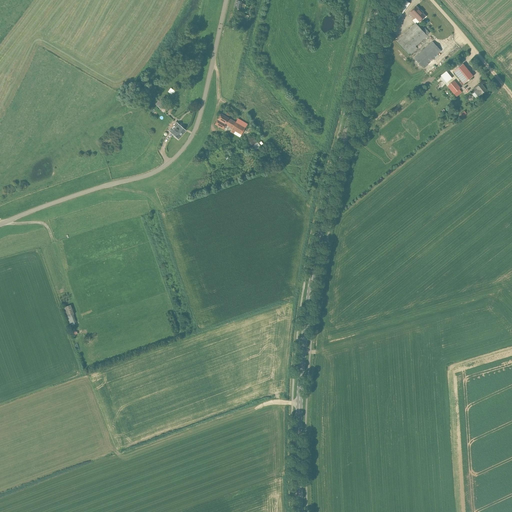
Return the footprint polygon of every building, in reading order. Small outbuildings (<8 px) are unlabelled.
[(237,0),(235,7),(237,8),(237,9),(236,12),(239,12),(240,9),(238,9),(238,8),(244,9),(245,7),(245,4),(242,3),(243,2),(242,2),(237,0)] [(425,16),(416,6),(409,13),(414,18),(416,17),(420,21),(425,16)] [(420,28),(415,23),(396,41),(400,45),(410,55),(417,48),(415,46),(426,36),(429,33),(423,26),(420,28)] [(441,51),(432,41),(414,59),(422,68),(441,51)] [(473,76),(463,64),(453,71),(461,80),(459,82),(461,85),(463,83),(463,84),(473,76)] [(440,76),(447,82),(452,78),(446,71),(440,76)] [(454,81),(448,86),(454,94),(455,95),(457,97),(462,92),(459,89),(460,88),(454,81)] [(474,92),(478,96),(486,90),(481,83),(479,85),(478,84),(474,87),(473,88),(476,91),(474,92)] [(166,104),(161,99),(156,104),(161,109),(166,104)] [(221,114),(215,123),(220,126),(224,129),(227,125),(229,126),(232,128),(232,129),(241,135),(245,128),(236,122),(232,120),(225,116),(221,114)] [(178,123),(176,121),(175,122),(177,123),(170,131),(178,139),(186,130),(178,123)] [(253,145),(257,142),(252,135),(248,139),(253,145)] [(257,142),(253,145),(252,146),(256,150),(261,147),(257,142)] [(76,322),(70,305),(62,308),(65,317),(66,317),(69,325),(76,322)]
